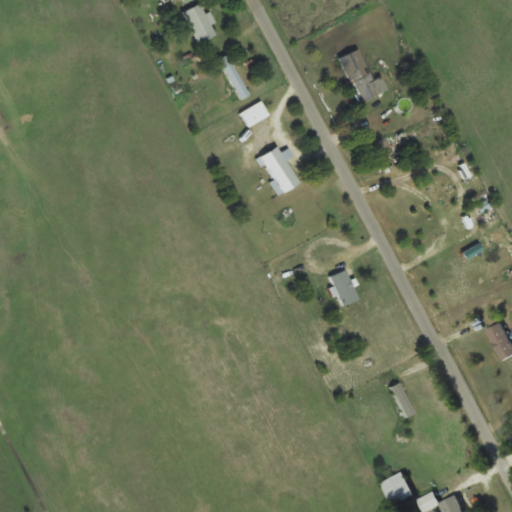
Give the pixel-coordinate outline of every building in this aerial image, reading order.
[(216,35),(203,3),(185,10),(198,42),(216,35)] [(339,59),(362,103),(381,93),(358,49),(339,59)] [(270,115),(262,100),(240,112),(248,127),(270,115)] [(280,194),(300,183),(278,145),(258,157),(280,194)] [(359,298),(346,269),(330,276),(343,305),(359,298)] [(504,361),(511,356),(511,340),(502,322),(487,330),(504,361)] [(416,411),(398,382),(389,388),(407,416),(416,411)] [(416,495),(404,472),(383,483),(394,506),(416,495)] [(441,503),(445,511),(467,511),(459,495),(441,503)]
